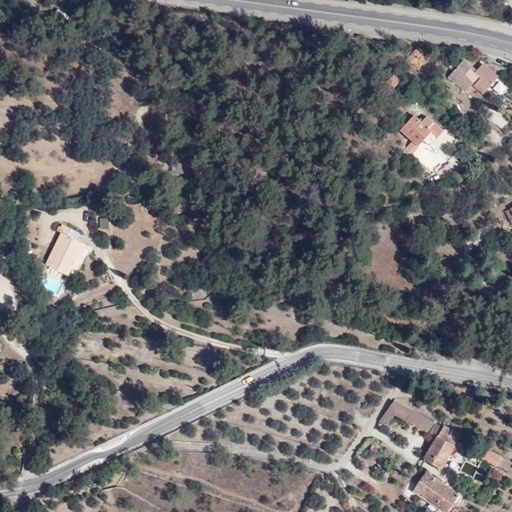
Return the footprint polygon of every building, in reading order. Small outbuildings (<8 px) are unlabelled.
[(471,68),(476,72),(478,70),(465,58),(463,60),(472,68),(471,68)] [(486,65),(483,63),(478,70),(476,72),(471,68),(472,68),(463,60),(448,77),(466,92),(473,83),(484,94),(507,68),(489,62),(486,65)] [(383,98),(400,80),(392,73),(376,91),(383,98)] [(502,94),(509,84),(500,78),(493,87),(502,94)] [(441,132),(425,117),(420,123),(412,115),(399,130),(411,141),(416,146),(422,141),(429,133),(435,138),(441,132)] [(428,147),(435,138),(429,133),(422,141),(428,147)] [(416,146),(411,141),(407,145),(413,150),(416,146)] [(408,156),(413,150),(407,145),(402,151),(408,156)] [(79,232),(63,224),(59,231),(62,232),(46,264),(68,275),(77,257),(73,255),(80,241),(76,239),(79,232)] [(87,244),(80,241),(73,255),(77,257),(80,258),(87,244)] [(397,327),(405,332),(409,325),(400,320),(397,327)] [(468,439),(452,429),(451,431),(403,405),(390,422),(387,426),(395,429),(403,417),(446,441),(433,463),(449,472),(468,439)] [(505,471),(510,462),(485,449),(480,458),(505,471)] [(445,511),(457,494),(424,472),(411,491),(436,507),(432,511),(445,511)]
